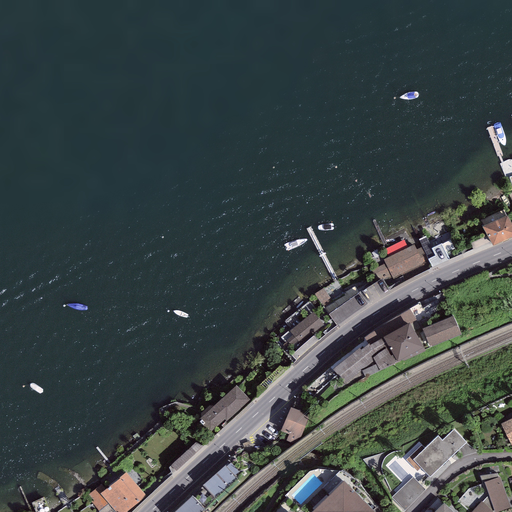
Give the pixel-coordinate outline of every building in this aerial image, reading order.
[(511,226),(507,216),(484,227),(492,245),(511,235),(511,226)] [(426,236),(419,239),(432,267),(450,260),(442,244),(451,240),(448,232),(428,241),(426,236)] [(414,245),(383,260),(385,264),(371,270),(377,282),(378,281),(382,279),(384,283),(392,278),(393,280),(429,263),(422,248),(417,250),(414,245)] [(335,302),(325,309),(336,326),(368,305),(355,286),(345,293),(345,294),(335,301),(335,302)] [(323,288),(314,294),(323,307),(332,301),(323,288)] [(410,309),(374,331),(379,340),(383,338),(410,323),(416,321),(410,309)] [(324,326),(313,313),(290,331),(289,330),(281,337),(285,342),(287,340),(293,348),(299,343),(300,345),(324,326)] [(453,316),(422,329),(430,347),(461,334),(453,316)] [(410,323),(383,338),(398,362),(425,351),(410,323)] [(365,340),(330,367),(345,384),(362,371),(365,378),(398,362),(383,338),(379,340),(374,331),(364,338),(365,340)] [(325,379),(310,389),(315,395),(329,386),(325,379)] [(252,402),(239,387),(205,417),(216,430),(227,420),(229,422),(252,402)] [(310,415),(290,408),(280,432),(289,435),(286,441),(292,443),(301,436),(310,415)] [(511,418),(502,424),(511,444),(511,418)] [(422,445),(406,460),(418,471),(421,468),(430,477),(466,443),(454,431),(443,442),(438,437),(425,449),(422,445)] [(177,473),(205,450),(199,443),(171,466),(177,473)] [(231,462),(227,466),(236,476),(240,472),(231,462)] [(225,465),(203,486),(216,500),(238,479),(236,476),(227,466),(225,465)] [(101,484),(88,494),(94,501),(92,503),(99,511),(108,504),(114,511),(128,511),(147,497),(126,472),(119,478),(119,479),(106,489),(101,484)] [(497,474),(480,476),(488,496),(474,511),(494,511),(495,511),(508,506),(497,474)] [(425,490),(413,477),(392,498),(404,510),(425,490)] [(371,511),(344,484),(316,511),(371,511)] [(192,496),(174,511),(201,511),(204,509),(192,496)] [(451,511),(438,499),(425,511),(451,511)]
